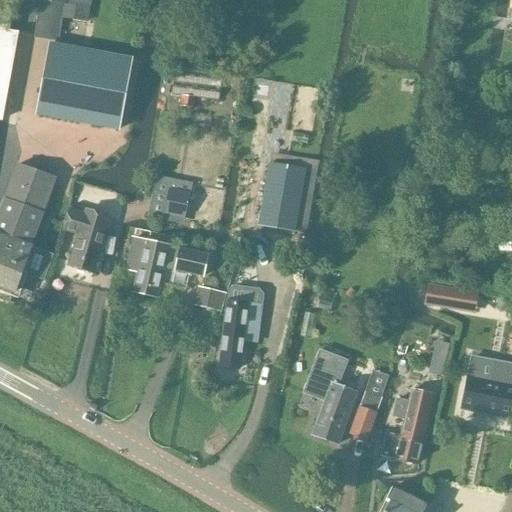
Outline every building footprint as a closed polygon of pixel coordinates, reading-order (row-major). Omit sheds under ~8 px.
[(39,1),(33,38),(58,42),(61,20),(88,23),(89,8),(90,0),(37,0),(38,1),(39,1)] [(0,120),(1,120),(9,76),(17,33),(0,30),(0,120)] [(49,43),(35,115),(118,131),(131,59),(49,43)] [(180,107),(194,109),(195,98),(181,96),(180,107)] [(511,100),(499,99),(497,113),(511,114),(511,100)] [(511,122),(507,122),(503,147),(511,148),(511,122)] [(268,166),(258,225),(294,232),(301,190),(312,192),(313,193),(319,162),(317,162),(306,160),(304,172),(268,166)] [(16,165),(0,209),(0,286),(13,292),(54,179),(16,165)] [(182,217),(188,193),(189,185),(171,181),(169,189),(164,214),(182,217)] [(70,207),(63,230),(77,234),(67,267),(93,274),(106,232),(103,231),(107,218),(70,207)] [(132,239),(127,262),(139,264),(133,292),(156,297),(163,268),(202,277),(207,255),(132,239)] [(428,286),(425,305),(458,311),(461,292),(428,286)] [(197,287),(193,306),(221,312),(225,294),(197,287)] [(216,355),(214,365),(219,365),(219,366),(238,368),(241,340),(258,342),(263,306),(245,304),(231,302),(228,302),(227,310),(221,355),(216,355)] [(436,341),(428,374),(441,377),(449,345),(436,341)] [(319,353),(304,393),(324,401),(311,436),(337,444),(356,393),(336,386),(345,362),(319,353)] [(467,377),(461,409),(511,419),(511,414),(511,365),(492,362),(488,381),(467,377)] [(394,400),(390,419),(404,421),(401,435),(422,439),(432,394),(410,390),(408,403),(394,400)] [(366,440),(376,414),(380,399),(364,393),(359,408),(349,434),(366,440)] [(385,433),(380,456),(416,464),(422,439),(401,435),(401,437),(385,433)] [(413,484),(422,489),(425,473),(414,471),(413,484)] [(386,508),(384,511),(422,511),(426,506),(391,488),(385,500),(389,502),(386,508)]
